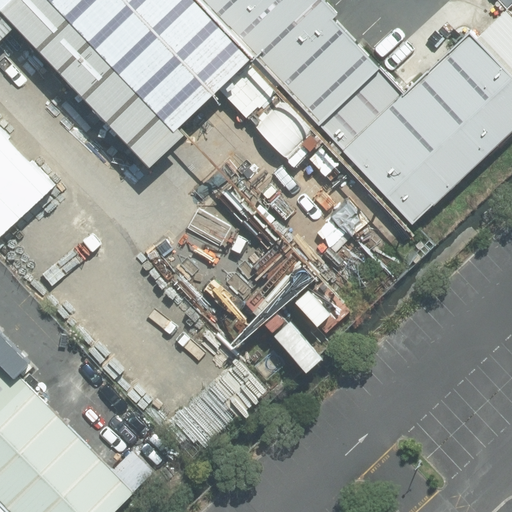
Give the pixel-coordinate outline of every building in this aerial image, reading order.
[(172,147),(33,0),(0,0),(0,48),(12,37),(144,172),(172,147)] [(57,0),(180,126),(248,61),(192,0),(57,0)] [(217,0),(260,44),(253,52),(343,146),(405,87),(331,9),(336,4),(332,0),(217,0)] [(511,135),(511,9),(489,32),(482,25),(417,90),(355,148),(425,218),(511,135)] [(232,328),(191,286),(169,309),(210,350),(232,328)] [(269,287),(249,305),(268,327),(289,309),(269,287)] [(113,511),(124,502),(0,369),(0,511),(113,511)]
